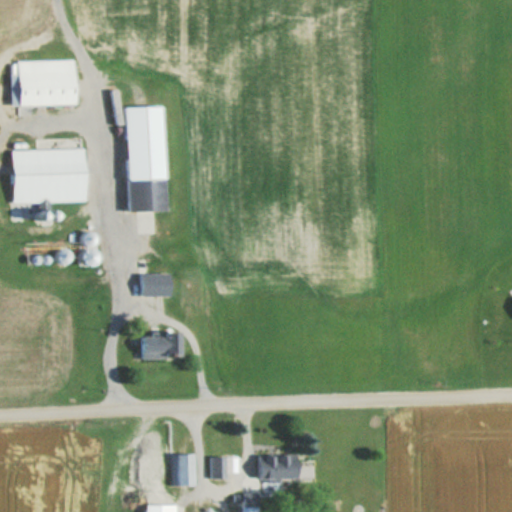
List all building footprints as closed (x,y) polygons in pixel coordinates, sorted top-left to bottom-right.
[(6,60),(6,105),(70,104),(70,60),(6,60)] [(123,211),(159,210),(156,105),(120,106),(123,211)] [(8,202),(81,201),(80,148),(6,149),(8,202)] [(137,294),(166,294),(166,271),(137,271),(137,294)] [(172,357),(172,332),(137,332),(137,357),(172,357)] [(191,453),(167,453),(167,486),(191,486),(191,453)] [(311,478),(310,454),(254,455),(254,479),(311,478)] [(206,457),(206,478),(222,478),(222,457),(206,457)] [(237,511),(253,511),(254,500),(238,500),(237,511)]
